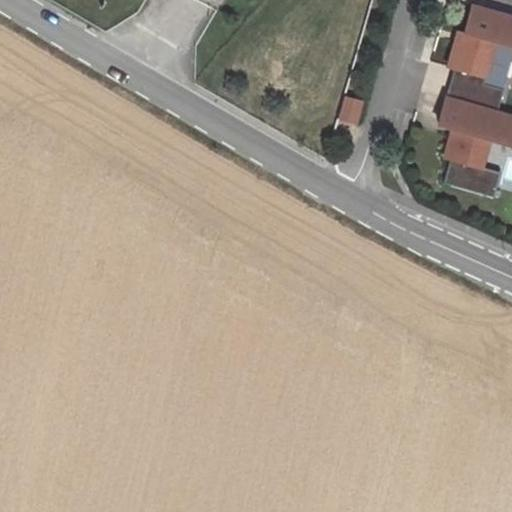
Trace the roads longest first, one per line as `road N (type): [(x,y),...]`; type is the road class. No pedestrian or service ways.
road 1 (unclassified): [(3,0),(351,205)]
road 2 (residential): [(411,0),(351,205)]
road 3 (unclassified): [(351,205),(511,276)]
